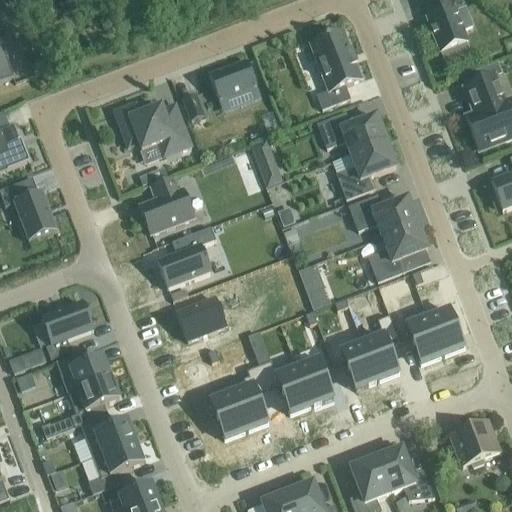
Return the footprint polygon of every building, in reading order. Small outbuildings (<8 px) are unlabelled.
[(446,0),(422,0),(430,21),(426,23),(440,57),(468,47),(463,34),(472,31),(465,12),(456,16),(454,12),(452,13),(446,0)] [(343,36),(310,49),(328,96),(316,100),(322,115),(350,104),(345,91),(362,84),(343,36)] [(0,45),(0,87),(14,82),(0,45)] [(247,66),(209,80),(220,108),(257,94),(247,66)] [(475,118),(466,121),(479,155),(511,141),(511,107),(510,104),(505,106),(495,80),(464,92),(475,118)] [(204,124),(195,102),(184,106),(192,128),(204,124)] [(142,156),(159,149),(164,162),(192,151),(175,109),(163,114),(162,111),(140,119),(136,108),(114,116),(128,153),(139,149),(142,156)] [(345,147),(350,160),(386,146),(376,121),(350,131),(345,119),(317,129),(327,154),(345,147)] [(0,177),(30,165),(21,142),(18,143),(13,129),(0,134),(0,177)] [(265,192),(281,186),(265,144),(249,150),(265,192)] [(374,194),(370,182),(396,172),(386,146),(350,160),(356,173),(337,180),(346,205),(374,194)] [(511,177),(491,186),(502,216),(511,211),(511,162),(510,164),(511,170),(511,177)] [(157,206),(140,212),(151,240),(194,223),(183,196),(179,197),(173,182),(151,191),(157,206)] [(32,183),(0,195),(0,199),(5,212),(14,208),(29,246),(57,236),(42,196),(38,198),(32,183)] [(377,229),(382,242),(417,229),(408,203),(381,213),(377,201),(349,212),(358,236),(377,229)] [(282,231),(294,227),(288,211),(276,216),(282,231)] [(387,256),(368,263),(378,287),(405,277),(401,264),(427,254),(417,229),(382,242),(387,256)] [(166,263),(157,267),(167,295),(211,278),(201,251),(216,246),(211,233),(172,247),(176,259),(166,263)] [(423,277),(411,281),(414,288),(425,284),(423,277)] [(325,308),(318,293),(307,297),(313,312),(325,308)] [(214,303),(175,317),(186,345),(225,331),(214,303)] [(83,307),(41,323),(51,350),(45,352),(50,365),(71,357),(67,346),(93,336),(83,307)] [(425,314),(424,315),(441,362),(464,353),(449,315),(428,323),(425,314)] [(424,315),(403,323),(421,370),(441,362),(424,315)] [(383,340),(361,349),(376,387),(398,378),(386,347),(398,343),(389,321),(377,325),(383,340)] [(361,349),(341,357),(356,395),(376,387),(361,349)] [(217,354),(206,358),(208,365),(220,361),(217,354)] [(82,357),(56,367),(68,399),(111,383),(103,362),(86,368),(82,357)] [(294,365),(293,365),(311,412),(333,404),(317,361),(296,369),(294,365)] [(271,367),(259,371),(268,393),(278,389),(290,420),(311,412),(293,365),(273,373),(271,367)] [(248,382),(227,390),(244,438),(268,429),(256,398),(268,393),(259,371),(246,376),(248,382)] [(111,383),(68,399),(76,420),(119,404),(111,383)] [(227,390),(207,398),(225,445),(244,438),(227,390)] [(43,406),(30,410),(36,428),(48,425),(43,406)] [(136,447),(128,426),(85,442),(93,463),(136,447)] [(462,472),(471,468),(473,472),(484,468),(482,464),(499,458),(487,426),(474,430),(462,434),(463,435),(450,440),(462,472)] [(144,468),(136,447),(93,463),(101,484),(144,468)] [(402,453),(376,463),(390,498),(403,493),(408,506),(434,503),(423,475),(412,479),(402,453)] [(390,498),(376,463),(351,473),(361,499),(349,503),(352,511),(379,511),(376,503),(390,498)] [(0,507),(9,504),(2,485),(0,485),(0,507)] [(322,511),(313,488),(287,498),(292,511),(335,511),(334,509),(327,511),(322,511)] [(109,506),(111,511),(156,511),(160,511),(152,490),(109,506)] [(292,511),(287,498),(262,508),(263,511),(292,511)] [(64,506),(65,511),(83,511),(80,502),(64,506)]
